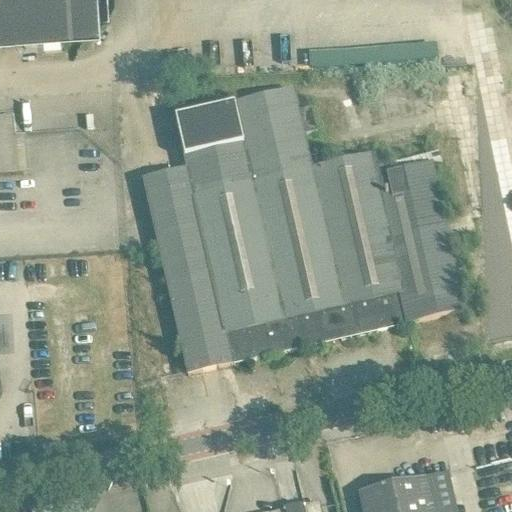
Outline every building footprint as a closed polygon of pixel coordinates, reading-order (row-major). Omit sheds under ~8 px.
[(0,0),(0,34),(101,27),(100,18),(109,17),(108,0),(0,0)] [(317,52),(318,69),(442,63),(441,46),(317,52)] [(475,67),(353,74),(368,355),(489,327),(475,67)] [(281,77),(127,86),(144,407),(297,372),(281,77)] [(13,116),(0,117),(0,176),(18,175),(15,139),(13,116)] [(359,496),(362,511),(458,511),(450,475),(359,496)]
